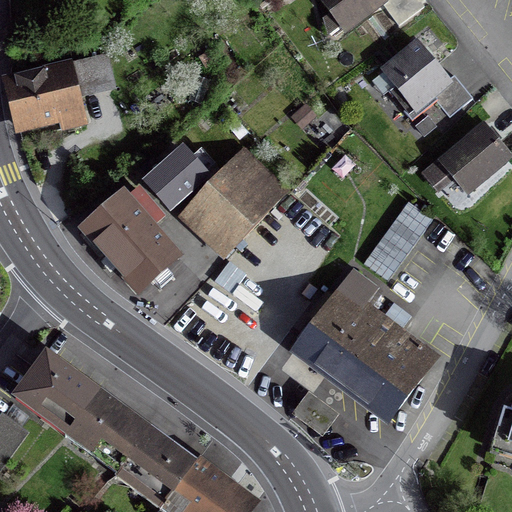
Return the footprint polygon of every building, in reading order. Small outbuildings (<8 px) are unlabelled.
[(379,0),(319,0),(342,31),(381,2),(379,0)] [(415,0),(386,0),(382,3),(399,26),(422,9),(415,0)] [(410,124),(435,104),(448,120),(471,101),(453,78),(447,83),(417,46),(382,74),(394,88),(387,94),(410,124)] [(67,70),(5,85),(16,129),(78,114),(67,70)] [(465,195),(508,160),(483,130),(440,165),(465,195)] [(204,179),(179,151),(144,182),(169,210),(204,179)] [(242,153),(189,209),(233,250),(285,194),(242,153)] [(122,197),(82,233),(136,294),(176,259),(122,197)] [(352,275),(293,352),(388,423),(435,360),(409,341),(368,310),(379,295),(352,275)] [(84,385),(45,357),(15,399),(16,400),(18,397),(68,433),(63,439),(64,440),(68,434),(119,471),(114,478),(114,479),(118,474),(132,484),(128,489),(145,501),(149,497),(162,506),(158,511),(160,511),(194,466),(171,449),(148,432),(139,425),(97,395),(84,385)] [(307,395),(291,417),(321,439),(337,417),(307,395)] [(511,405),(509,415),(502,413),(497,432),(504,434),(499,450),(511,453),(511,405)] [(0,469),(26,435),(1,417),(0,418),(0,469)] [(195,464),(194,466),(160,511),(159,511),(247,511),(252,506),(195,464)]
